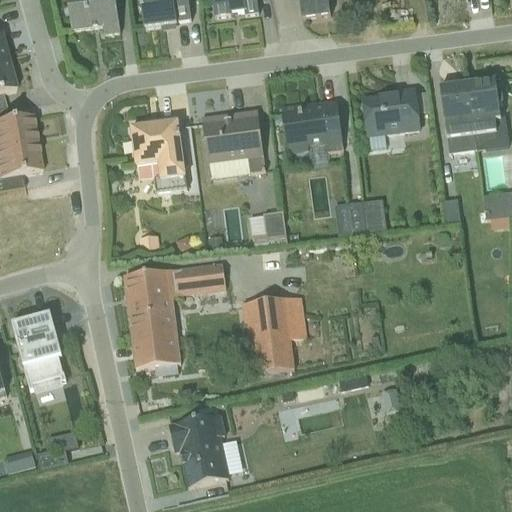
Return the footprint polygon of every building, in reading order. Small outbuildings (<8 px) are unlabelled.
[(65,50),(118,42),(111,0),(61,0),(57,1),(65,50)] [(131,0),(137,41),(190,34),(185,0),(154,0),(155,1),(138,4),(137,0),(131,0)] [(205,0),(210,30),(255,24),(252,0),(205,0)] [(294,0),(298,27),(334,22),(330,0),(294,0)] [(0,103),(12,100),(5,72),(0,73),(0,103)] [(497,135),(489,84),(459,88),(467,139),(497,135)] [(440,143),(467,139),(459,88),(432,92),(440,143)] [(363,146),(418,139),(412,95),(358,102),(363,146)] [(285,167),(340,158),(332,107),(277,116),(285,167)] [(248,181),(265,178),(255,118),(197,127),(205,173),(246,166),(248,181)] [(0,161),(35,155),(30,126),(7,130),(4,121),(0,121),(0,161)] [(154,189),(180,186),(172,128),(125,134),(130,172),(151,169),(154,189)] [(0,189),(40,182),(35,155),(0,161),(0,189)] [(500,198),(472,199),(472,222),(501,222),(500,198)] [(326,239),(373,235),(371,207),(323,212),(326,239)] [(236,223),(239,246),(271,241),(269,219),(236,223)] [(127,243),(126,256),(145,257),(146,243),(127,243)] [(131,378),(176,372),(164,279),(120,285),(131,378)] [(282,302),(238,304),(241,378),(285,376),(282,302)] [(21,400),(60,389),(42,322),(2,332),(21,400)] [(181,498),(230,488),(217,421),(168,430),(181,498)] [(46,459),(27,463),(30,476),(48,473),(46,459)] [(0,482),(25,480),(22,461),(0,463),(0,482)]
